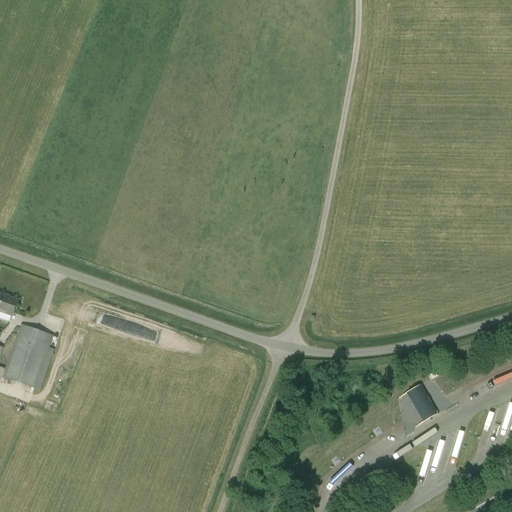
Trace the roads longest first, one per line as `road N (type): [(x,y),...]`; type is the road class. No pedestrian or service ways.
road 1 (unclassified): [(286,346),(314,263),(358,0)]
road 2 (unclassified): [(286,346),(0,247)]
road 3 (unclassified): [(511,316),(364,352),(286,346)]
road 4 (unclassified): [(222,511),(286,346)]
